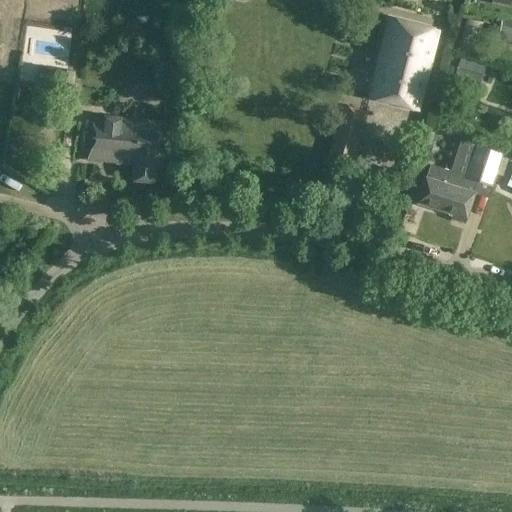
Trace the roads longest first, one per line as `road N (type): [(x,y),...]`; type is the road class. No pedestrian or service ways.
road 1 (residential): [(284,234),(511,280)]
road 2 (residential): [(284,234),(146,231),(104,244)]
road 3 (residential): [(104,244),(66,264),(0,341)]
road 4 (residential): [(104,244),(79,211),(0,190)]
